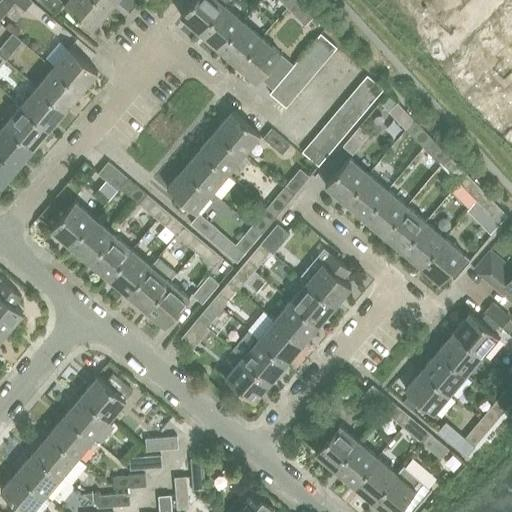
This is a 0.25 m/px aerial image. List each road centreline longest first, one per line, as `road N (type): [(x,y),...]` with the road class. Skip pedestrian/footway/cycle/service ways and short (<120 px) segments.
road 1 (residential): [(4,243),(160,59),(199,60),(289,130),(347,60)]
road 2 (residential): [(252,453),(396,283),(296,197)]
road 3 (residential): [(252,453),(87,313)]
road 4 (residential): [(0,414),(87,313)]
